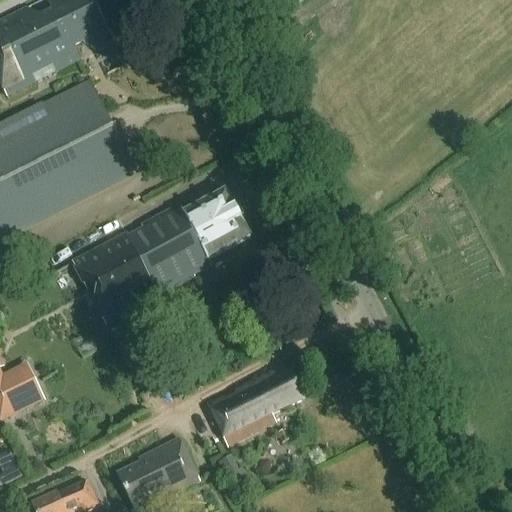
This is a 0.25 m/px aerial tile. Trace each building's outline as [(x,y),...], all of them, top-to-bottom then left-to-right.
[(28,11),(0,24),(0,86),(6,99),(36,84),(33,78),(53,68),(57,74),(78,63),(81,62),(75,50),(83,46),(96,54),(114,45),(110,35),(149,15),(141,0),(49,0),(47,1),(54,16),(45,21),(28,11)] [(0,246),(136,179),(89,84),(0,128),(0,246)] [(179,208),(127,236),(159,298),(211,271),(207,263),(250,240),(226,195),(184,217),(179,208)] [(106,327),(159,298),(127,236),(73,265),(106,327)] [(297,360),(206,406),(228,450),(276,425),(273,418),(306,402),(299,389),(309,384),(297,360)] [(0,369),(2,368),(0,362),(0,425),(44,404),(26,366),(3,377),(0,371),(0,369)] [(285,431),(278,435),(283,445),(291,441),(285,431)] [(138,462),(140,465),(117,477),(133,511),(136,511),(155,503),(157,506),(200,485),(179,442),(138,462)] [(11,452),(0,457),(0,466),(1,469),(15,462),(11,452)] [(237,486),(249,479),(236,456),(224,462),(237,486)] [(18,468),(0,477),(0,487),(1,489),(23,478),(18,468)] [(57,496),(32,507),(33,511),(92,511),(98,509),(87,485),(58,498),(57,496)]
